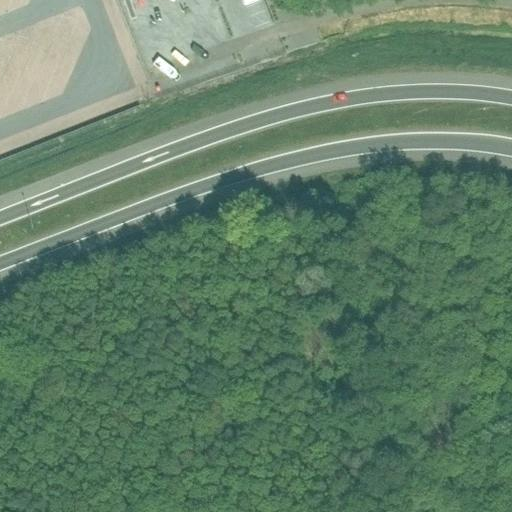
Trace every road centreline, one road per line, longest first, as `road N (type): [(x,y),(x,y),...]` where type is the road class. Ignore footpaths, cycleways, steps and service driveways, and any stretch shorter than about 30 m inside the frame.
road 1 (motorway): [(511,100),(440,93),(328,104),(0,218)]
road 2 (motorway): [(0,264),(300,158),(407,142),(511,151)]
road 3 (unclassified): [(381,0),(159,73)]
road 4 (unknown): [(0,123),(83,86),(95,38),(82,0)]
